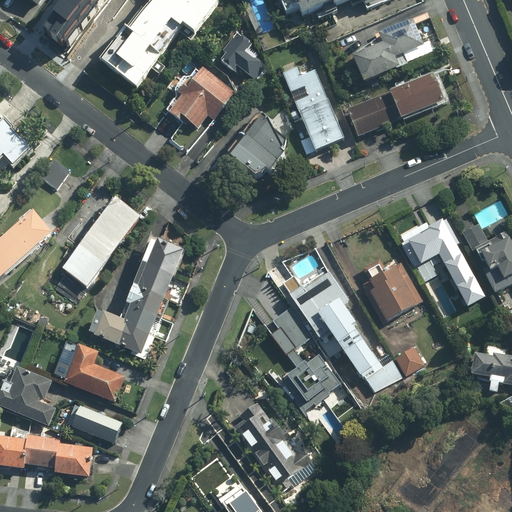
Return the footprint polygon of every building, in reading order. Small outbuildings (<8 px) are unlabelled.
[(47,29),(44,32),(69,49),(101,0),(58,0),(42,25),(47,29)] [(224,3),(220,0),(156,0),(108,63),(140,88),(189,25),(200,34),(224,3)] [(299,0),(306,16),(339,2),(341,6),(354,0),(299,0)] [(384,36),(388,46),(358,58),(369,83),(404,69),(400,59),(428,47),(417,22),(384,36)] [(254,46),(240,34),(225,51),(230,55),(225,62),(239,74),(243,69),(258,81),(270,68),(250,51),(254,46)] [(316,71),(303,77),(299,69),(286,74),(321,151),(347,139),(316,71)] [(182,94),(186,96),(175,112),(199,130),(210,116),(216,121),(237,93),(206,70),(195,84),(192,81),(182,94)] [(448,102),(437,75),(398,92),(409,118),(448,102)] [(393,94),(352,111),(363,137),(404,120),(393,94)] [(267,117),(234,157),(260,178),(271,171),(274,172),(289,154),(289,134),(267,117)] [(9,121),(0,129),(0,165),(8,158),(18,168),(37,150),(9,121)] [(144,219),(119,201),(65,270),(90,289),(144,219)] [(57,234),(39,214),(0,248),(0,281),(1,283),(57,234)] [(449,221),(404,245),(416,268),(441,254),(470,308),(488,299),(459,245),(462,244),(449,221)] [(481,225),(465,234),(473,251),(490,242),(481,225)] [(511,241),(486,254),(493,268),(487,271),(498,293),(511,285),(511,241)] [(131,321),(105,312),(95,340),(150,359),(188,253),(159,243),(131,321)] [(372,282),(366,285),(389,325),(426,304),(403,264),(389,272),(382,260),(365,270),(372,282)] [(386,369),(357,327),(360,325),(347,305),(352,302),(332,274),(295,299),(323,338),(333,331),(368,381),(386,369)] [(343,387),(323,357),(310,365),(300,350),(314,340),(292,310),(275,322),(281,330),(273,336),(299,373),(293,377),(314,407),(343,387)] [(102,354),(83,346),(67,384),(119,405),(130,378),(98,365),(102,354)] [(426,366),(415,348),(395,359),(406,378),(426,366)] [(511,385),(511,357),(496,355),(496,358),(478,355),(474,375),(493,378),(492,382),(511,385)] [(12,371),(0,366),(0,377),(8,381),(12,371)] [(58,410),(41,402),(42,399),(48,402),(56,383),(20,368),(12,387),(16,389),(15,391),(4,387),(0,397),(0,406),(51,427),(58,410)] [(511,422),(511,394),(500,401),(511,422)] [(306,470),(306,469),(314,463),(305,451),(299,454),(275,420),(273,421),(260,404),(243,416),(246,421),(235,429),(281,495),(293,487),(290,482),(306,470)] [(126,425),(83,407),(75,427),(117,445),(126,425)] [(27,441),(0,437),(0,465),(24,468),(27,441)] [(61,440),(31,437),(28,465),(57,469),(61,440)] [(95,450),(64,445),(60,473),(91,478),(95,450)] [(225,500),(234,511),(263,511),(244,487),(225,500)]
